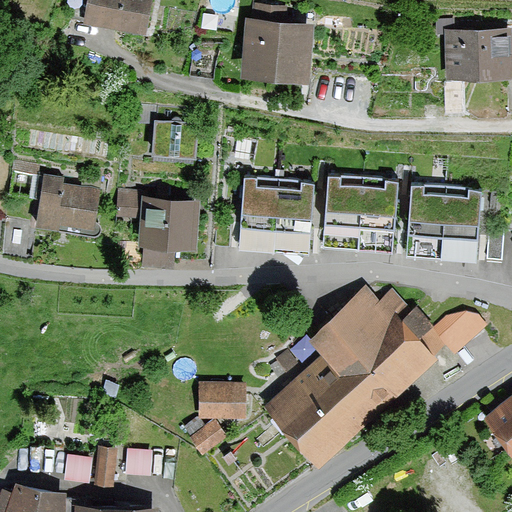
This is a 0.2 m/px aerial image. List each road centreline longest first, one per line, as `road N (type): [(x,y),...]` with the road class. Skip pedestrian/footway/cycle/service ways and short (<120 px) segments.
road 1 (residential): [(511,125),(379,124),(191,88),(156,76),(89,31)]
road 2 (tertiary): [(511,356),(284,511)]
